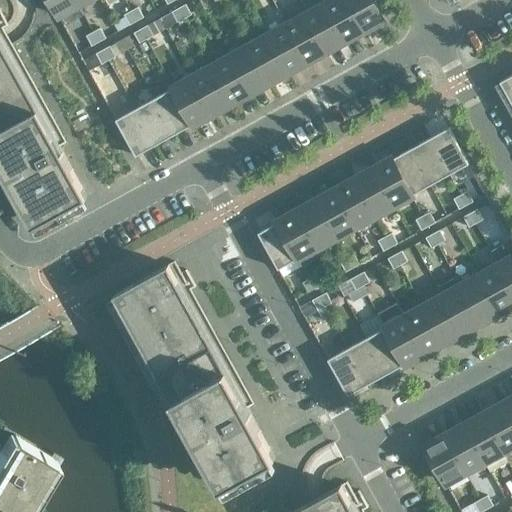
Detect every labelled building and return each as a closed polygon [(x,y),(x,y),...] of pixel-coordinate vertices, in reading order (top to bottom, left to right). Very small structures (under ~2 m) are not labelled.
[(79,4),(76,0),(50,0),(59,15),(79,4)] [(364,30),(347,0),(332,0),(325,4),(345,40),(364,30)] [(384,19),(373,0),(347,0),(364,30),(384,19)] [(192,14),(186,4),(179,8),(185,18),(192,14)] [(345,40),(325,4),(306,14),(327,51),(345,40)] [(144,17),(139,7),(132,11),(137,21),(144,17)] [(185,18),(179,8),(172,12),(178,22),(185,18)] [(137,21),(132,11),(125,15),(130,25),(137,21)] [(327,51),(306,14),(288,25),(308,61),(327,51)] [(154,35),(149,25),(142,29),(147,39),(154,35)] [(308,61),(288,25),(269,35),(289,72),(308,61)] [(107,38),(101,28),(94,32),(100,42),(107,38)] [(147,39),(142,29),(135,32),(140,43),(147,39)] [(100,42),(94,32),(87,35),(93,46),(100,42)] [(289,72),(269,35),(250,46),(270,82),(289,72)] [(116,56),(111,46),(104,49),(109,60),(116,56)] [(270,82),(250,46),(231,56),(251,93),(270,82)] [(56,136),(40,107),(35,110),(29,99),(27,101),(20,88),(22,86),(15,73),(12,74),(5,61),(8,60),(0,47),(0,147),(8,162),(10,161),(13,166),(9,169),(14,178),(9,181),(34,226),(89,196),(64,151),(61,145),(52,150),(47,141),(56,136)] [(109,60),(104,49),(97,53),(102,64),(109,60)] [(251,93),(231,56),(212,67),(232,103),(251,93)] [(232,103),(212,67),(193,77),(213,114),(232,103)] [(511,101),(511,100),(511,75),(501,81),(511,101)] [(213,114),(193,77),(174,88),(194,124),(213,114)] [(194,124),(174,88),(155,98),(175,134),(194,124)] [(175,134),(155,98),(136,108),(156,145),(175,134)] [(156,145),(136,108),(117,119),(137,156),(156,145)] [(470,163),(450,127),(430,138),(450,174),(470,163)] [(450,174),(430,138),(411,148),(431,185),(450,174)] [(431,185),(411,148),(392,159),(412,195),(431,185)] [(412,195),(392,159),(373,169),(393,206),(412,195)] [(393,206),(373,169),(354,180),(374,216),(393,206)] [(374,216),(354,180),(335,190),(355,226),(374,216)] [(355,226),(335,190),(316,200),(336,237),(355,226)] [(474,201),(468,191),(461,195),(467,205),(474,201)] [(467,205),(461,195),(454,199),(460,209),(467,205)] [(336,237),(316,200),(297,211),(318,247),(336,237)] [(484,219),(478,209),(471,213),(477,223),(484,219)] [(318,247),(297,211),(279,221),(299,258),(318,247)] [(436,222),(430,212),(423,216),(429,226),(436,222)] [(477,223),(471,213),(464,216),(470,227),(477,223)] [(429,226),(423,216),(416,219),(422,230),(429,226)] [(299,258),(279,221),(259,232),(279,269),(299,258)] [(446,240),(440,230),(433,233),(439,244),(446,240)] [(398,243),(393,233),(386,236),(391,247),(398,243)] [(439,244),(433,233),(426,237),(432,248),(439,244)] [(391,247),(386,236),(379,240),(384,251),(391,247)] [(511,237),(494,248),(499,256),(511,249),(511,237)] [(408,261),(402,250),(395,254),(401,265),(408,261)] [(360,264),(355,253),(348,257),(353,268),(360,264)] [(401,265),(395,254),(388,258),(394,269),(401,265)] [(353,268),(348,257),(341,261),(346,272),(353,268)] [(511,257),(500,264),(511,286),(511,257)] [(244,397),(228,369),(223,371),(217,361),(215,362),(208,349),(210,348),(202,334),(200,336),(193,323),(195,321),(188,308),(186,310),(177,294),(174,295),(169,286),(179,281),(170,264),(115,294),(116,296),(187,425),(189,428),(198,423),(200,428),(196,430),(202,440),(197,443),(222,487),(277,457),(267,440),(252,412),(251,412),(248,407),(240,411),(235,402),(244,397)] [(511,304),(511,286),(500,264),(481,275),(501,311),(511,304)] [(370,282),(365,271),(358,275),(363,286),(370,282)] [(323,285),(317,274),(310,278),(316,289),(323,285)] [(363,286),(358,275),(351,279),(356,290),(363,286)] [(501,311),(481,275),(462,285),(482,322),(501,311)] [(316,289),(310,278),(303,282),(309,293),(316,289)] [(482,322),(462,285),(443,295),(463,332),(482,322)] [(333,303),(327,292),(320,296),(326,307),(333,303)] [(463,332),(443,295),(424,306),(444,342),(463,332)] [(326,307),(320,296),(313,300),(319,310),(326,307)] [(444,342),(424,306),(405,316),(425,353),(444,342)] [(425,353),(405,316),(386,327),(406,363),(425,353)] [(406,363),(386,327),(367,337),(387,374),(406,363)] [(387,374),(367,337),(348,348),(368,384),(387,374)] [(368,384),(348,348),(329,359),(349,395),(368,384)] [(511,398),(503,404),(511,420),(511,398)] [(511,446),(511,420),(503,404),(484,414),(504,451),(511,446)] [(504,451),(484,414),(465,425),(485,461),(504,451)] [(485,461),(465,425),(446,435),(466,472),(485,461)] [(29,505),(33,507),(60,461),(62,458),(53,452),(51,456),(14,433),(13,435),(9,442),(5,448),(1,446),(0,447),(0,511),(17,511),(24,502),(29,505)] [(466,472),(446,435),(426,446),(446,482),(466,472)] [(344,511),(342,507),(351,501),(342,484),(327,493),(325,494),(309,503),(292,511),(344,511)] [(494,505),(488,495),(481,499),(487,509),(494,505)] [(482,511),(487,509),(481,499),(474,503),(479,511),(482,511)]
